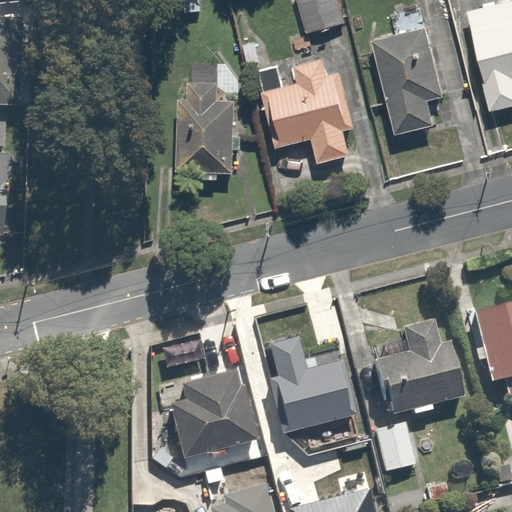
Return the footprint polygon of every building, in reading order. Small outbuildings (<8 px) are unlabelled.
[(349,24),(341,0),(295,0),(307,37),(349,24)] [(511,0),(505,0),(465,10),(490,108),(511,102),(511,0)] [(425,95),(442,91),(425,28),(369,43),(394,134),(433,124),(425,95)] [(298,83),(265,92),(279,146),(314,137),(320,159),(366,147),(345,66),(329,70),(325,55),(293,63),(298,83)] [(239,87),(182,84),(177,167),(234,171),(239,87)] [(511,304),(470,314),(489,389),(511,383),(511,304)] [(401,350),(370,360),(389,416),(471,389),(455,339),(436,345),(428,322),(395,333),(401,350)] [(277,376),(265,379),(280,434),(354,412),(338,357),(306,366),(298,336),(268,345),(277,376)] [(240,368),(162,393),(183,459),(262,434),(240,368)] [(409,415),(370,425),(382,474),(421,464),(409,415)] [(323,511),(303,435),(265,445),(282,511),(323,511)] [(271,511),(266,489),(207,503),(209,511),(271,511)]
